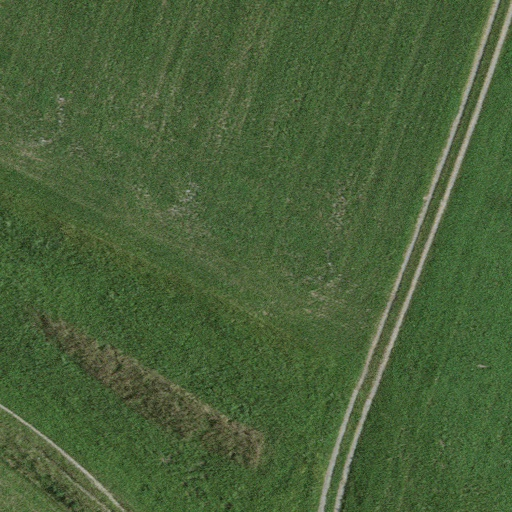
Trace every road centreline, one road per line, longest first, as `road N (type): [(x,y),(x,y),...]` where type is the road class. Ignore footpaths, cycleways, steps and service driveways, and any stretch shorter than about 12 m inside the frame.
road 1 (track): [(330,511),(511,0)]
road 2 (track): [(0,435),(108,511)]
